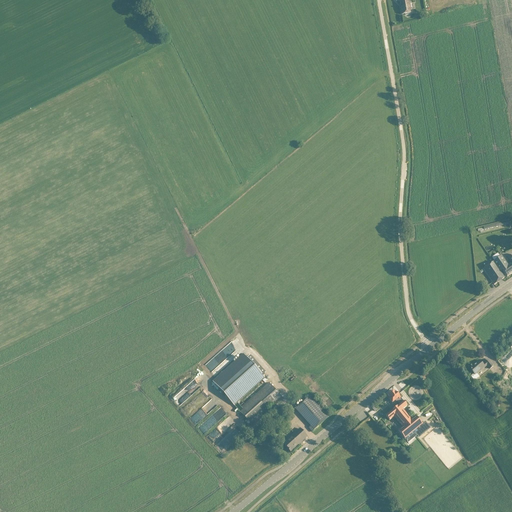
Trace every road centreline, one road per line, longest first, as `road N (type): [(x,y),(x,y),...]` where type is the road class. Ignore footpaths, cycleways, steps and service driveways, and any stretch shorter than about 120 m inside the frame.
road 1 (unclassified): [(425,340),(405,304),(401,126),(379,0)]
road 2 (tertiary): [(234,511),(430,347)]
